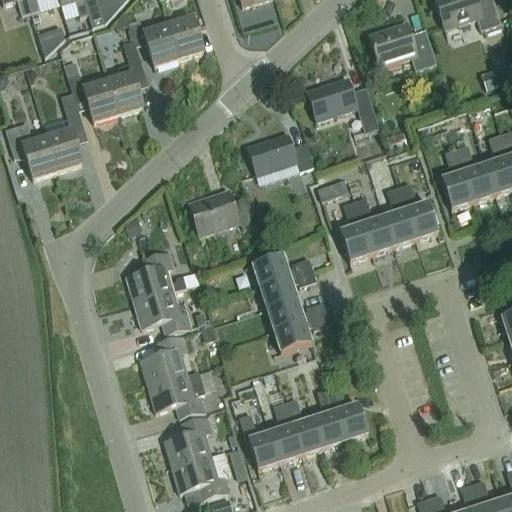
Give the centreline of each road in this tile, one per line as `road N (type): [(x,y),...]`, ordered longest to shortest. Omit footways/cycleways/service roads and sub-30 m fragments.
road 1 (residential): [(137,511),(69,283),(70,256),(238,92)]
road 2 (residential): [(418,467),(484,444),(485,420),(444,301),(428,296)]
road 3 (residential): [(428,296),(408,296),(373,315),(372,330),(418,467)]
road 4 (residential): [(238,92),(339,0)]
road 5 (residential): [(301,511),(418,467)]
